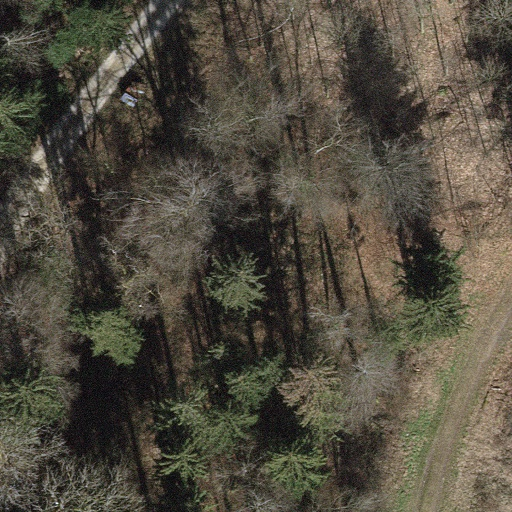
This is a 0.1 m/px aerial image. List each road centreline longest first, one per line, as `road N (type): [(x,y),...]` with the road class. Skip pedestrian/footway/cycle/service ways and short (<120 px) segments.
road 1 (track): [(165,0),(0,238)]
road 2 (track): [(511,296),(447,445),(435,511)]
